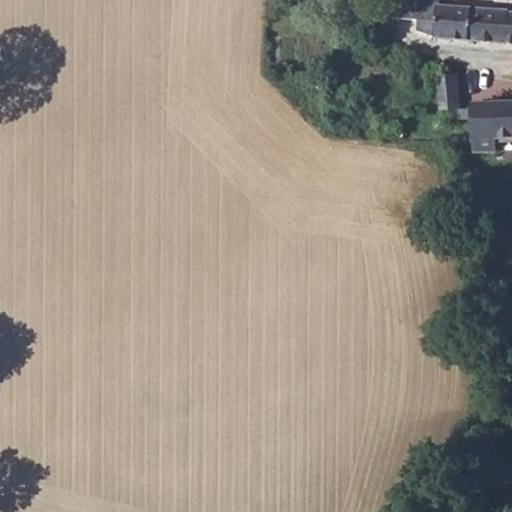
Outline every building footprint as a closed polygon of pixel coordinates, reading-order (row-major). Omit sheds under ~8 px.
[(437,4),(442,4),(441,0),(398,0),(397,16),(436,19),(437,4)] [(435,37),(470,40),(472,6),(442,4),(437,4),(436,19),(435,37)] [(470,40),(511,42),(511,9),(472,6),(470,40)] [(458,73),(436,74),(439,107),(461,105),(458,73)] [(496,150),(496,137),(511,136),(511,98),(472,100),(473,151),(496,150)]
